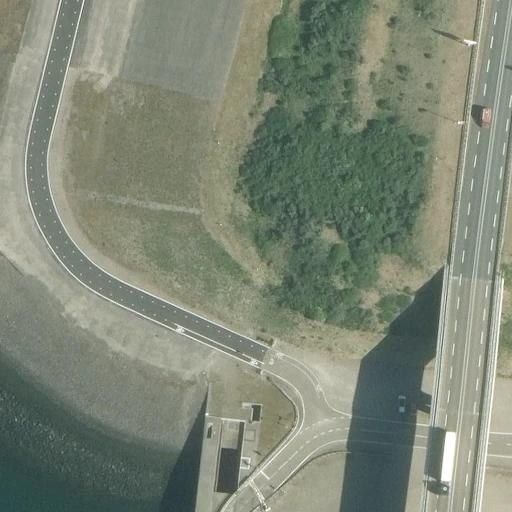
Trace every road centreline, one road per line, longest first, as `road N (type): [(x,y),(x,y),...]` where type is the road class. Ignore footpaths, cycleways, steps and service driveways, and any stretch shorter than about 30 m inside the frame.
road 1 (unclassified): [(325,429),(289,374),(95,280),(51,232),(35,160),(71,0)]
road 2 (primary): [(446,511),(507,0)]
road 3 (unclassified): [(511,445),(325,429)]
road 4 (unclassified): [(235,511),(325,429)]
